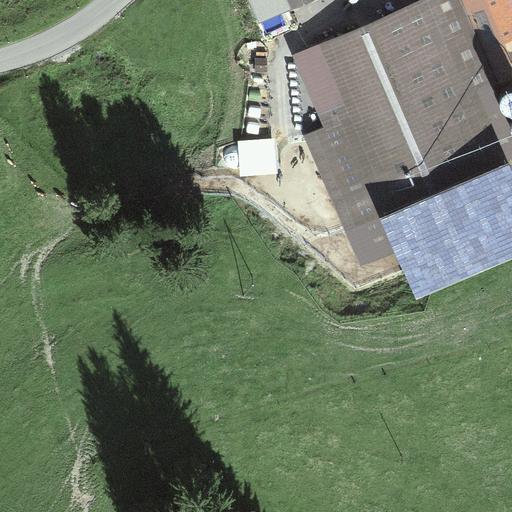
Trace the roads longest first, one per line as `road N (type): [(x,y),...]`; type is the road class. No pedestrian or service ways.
road 1 (track): [(349,0),(284,53),(285,111)]
road 2 (tertiary): [(114,0),(62,37),(0,59)]
